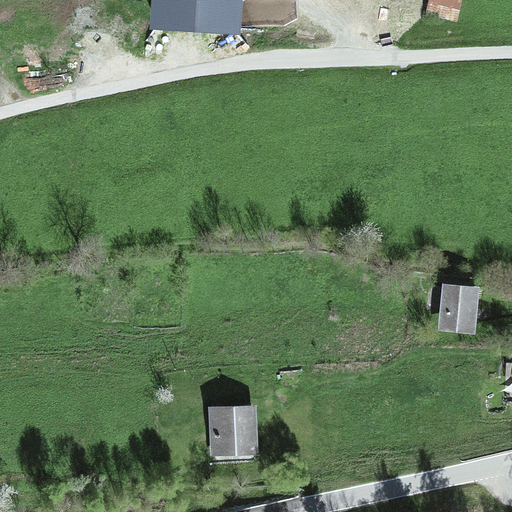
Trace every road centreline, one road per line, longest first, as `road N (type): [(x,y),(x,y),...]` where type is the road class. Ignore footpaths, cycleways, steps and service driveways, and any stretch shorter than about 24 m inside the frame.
road 1 (track): [(0,113),(138,79),(336,58),(511,55)]
road 2 (tertiary): [(486,467),(304,511)]
